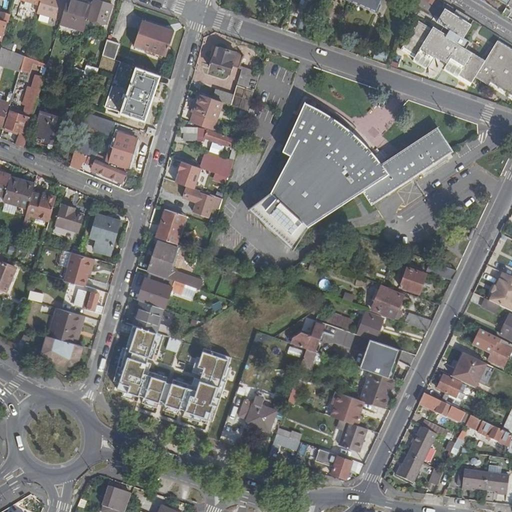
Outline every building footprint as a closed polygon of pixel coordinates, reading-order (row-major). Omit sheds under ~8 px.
[(18,0),(26,2),(24,8),(31,9),(32,4),(39,6),(41,0),(18,0)] [(41,0),(39,6),(37,14),(61,21),(67,1),(63,0),(41,0)] [(91,7),(67,0),(67,1),(61,21),(60,24),(84,31),(87,21),(91,7)] [(350,0),(351,1),(377,12),(382,0),(350,0)] [(93,1),(91,7),(87,21),(106,26),(112,7),(93,1)] [(474,76),(483,82),(506,47),(496,41),(484,61),(464,49),(468,42),(462,38),(470,25),(444,9),(436,22),(448,30),(445,35),(433,27),(431,29),(418,21),(402,47),(415,55),(413,58),(426,67),(433,56),(446,64),(444,67),(469,83),(474,76)] [(0,42),(1,42),(7,23),(8,24),(10,16),(2,13),(0,19),(0,42)] [(302,18),(295,34),(300,36),(306,20),(302,18)] [(137,37),(134,48),(166,58),(174,33),(142,22),(137,37)] [(120,46),(107,41),(102,57),(114,61),(120,46)] [(14,47),(2,43),(0,49),(12,53),(14,47)] [(415,55),(402,47),(400,50),(413,58),(415,55)] [(511,51),(506,47),(483,82),(487,85),(487,84),(489,82),(511,95),(511,51)] [(217,59),(213,58),(209,68),(229,75),(231,67),(236,54),(220,48),(217,59)] [(12,53),(0,49),(0,50),(0,65),(20,71),(24,58),(12,53)] [(236,54),(231,67),(239,69),(242,56),(236,54)] [(24,58),(20,71),(29,74),(33,62),(30,60),(26,59),(24,58)] [(426,67),(413,58),(411,61),(425,69),(426,67)] [(145,122),(160,77),(121,64),(105,108),(145,122)] [(94,84),(99,70),(86,67),(82,80),(94,84)] [(467,86),(469,83),(444,67),(442,70),(467,86)] [(258,78),(259,76),(253,74),(253,72),(242,68),(236,87),(251,91),(251,89),(248,88),(252,76),(258,78)] [(248,112),(258,78),(252,76),(248,88),(251,89),(251,91),(236,87),(233,97),(216,92),(214,100),(221,103),(248,112)] [(25,108),(35,111),(43,81),(35,78),(31,90),(30,89),(25,108)] [(511,95),(489,82),(487,84),(511,100),(511,95)] [(214,100),(200,96),(190,124),(212,131),(221,103),(214,100)] [(8,106),(0,103),(0,129),(2,129),(8,106)] [(321,113),(302,103),(279,153),(287,157),(267,196),(246,211),(291,253),(304,229),(386,176),(376,162),(366,150),(353,137),(339,125),(321,113)] [(28,119),(32,121),(35,111),(25,108),(23,115),(11,110),(10,113),(24,118),(25,115),(29,117),(28,119)] [(16,147),(24,149),(32,121),(28,119),(29,117),(25,115),(24,118),(10,113),(5,128),(4,131),(14,134),(19,136),(16,147)] [(62,119),(41,113),(34,136),(45,139),(44,142),(55,146),(62,119)] [(109,139),(115,124),(86,114),(81,129),(109,139)] [(386,176),(363,192),(371,206),(372,206),(371,204),(451,153),(452,153),(453,153),(437,128),(436,129),(436,130),(381,166),(386,176)] [(154,138),(156,131),(148,129),(146,135),(154,138)] [(205,140),(237,150),(239,141),(234,139),(233,140),(208,131),(205,140)] [(119,165),(128,169),(137,141),(118,135),(115,143),(113,142),(106,165),(117,170),(119,165)] [(74,152),(71,165),(77,167),(81,155),(74,152)] [(122,184),(126,173),(117,170),(106,165),(88,157),(86,162),(94,165),(93,166),(92,170),(99,173),(98,174),(122,184)] [(201,165),(200,168),(202,169),(228,178),(234,159),(230,158),(228,163),(227,170),(223,169),(225,162),(219,160),(217,167),(213,166),(213,169),(201,165)] [(200,168),(182,162),(175,183),(187,187),(195,190),(202,169),(200,168)] [(126,173),(126,174),(128,169),(119,165),(117,170),(126,173)] [(0,196),(4,197),(9,181),(10,176),(0,173),(0,196)] [(20,184),(9,181),(4,197),(2,205),(26,212),(31,195),(33,189),(19,185),(20,184)] [(219,210),(222,199),(210,195),(201,192),(200,191),(195,190),(187,187),(183,199),(196,204),(193,213),(201,216),(210,219),(213,208),(219,210)] [(44,199),(31,195),(26,212),(22,228),(31,231),(35,217),(49,221),(55,199),(44,196),(44,199)] [(70,211),(72,208),(61,205),(55,225),(79,233),(84,216),(74,212),(70,211)] [(165,210),(156,239),(176,245),(185,217),(165,210)] [(118,223),(97,217),(91,238),(97,240),(94,250),(109,255),(118,223)] [(157,244),(147,272),(175,282),(184,285),(201,291),(203,283),(169,271),(176,251),(157,244)] [(80,256),(78,255),(64,251),(60,267),(68,270),(65,281),(85,287),(88,275),(93,260),(80,256)] [(0,292),(2,293),(6,292),(6,291),(7,292),(16,269),(0,262),(0,292)] [(452,280),(456,271),(430,262),(427,271),(452,280)] [(402,271),(405,272),(399,288),(419,295),(426,274),(404,267),(402,271)] [(511,278),(502,273),(488,301),(499,307),(511,313),(511,278)] [(142,287),(143,287),(140,294),(158,300),(163,285),(145,279),(142,287)] [(183,287),(174,284),(171,291),(181,295),(183,287)] [(381,288),(376,299),(388,304),(391,295),(389,295),(390,292),(392,293),(393,293),(381,288)] [(30,292),(28,299),(42,303),(44,295),(30,292)] [(94,313),(96,307),(99,295),(88,292),(82,309),(94,313)] [(376,299),(371,309),(394,319),(399,305),(403,297),(393,293),(392,293),(390,292),(389,295),(391,295),(388,304),(376,299)] [(495,315),(499,307),(488,301),(484,300),(480,308),(495,315)] [(133,326),(140,328),(168,338),(170,329),(159,325),(164,310),(140,302),(133,326)] [(80,328),(83,317),(59,310),(51,337),(61,341),(72,344),(77,327),(80,328)] [(330,312),(327,321),(348,329),(351,320),(330,312)] [(428,332),(432,322),(409,314),(404,324),(428,332)] [(383,320),(375,316),(370,315),(369,317),(366,315),(357,335),(375,341),(383,320)] [(511,317),(509,316),(500,335),(511,340),(511,317)] [(324,326),(315,323),(311,335),(306,348),(315,351),(324,326)] [(133,326),(126,324),(121,340),(136,345),(140,328),(133,326)] [(231,353),(237,339),(213,330),(208,345),(231,353)] [(290,344),(306,349),(306,348),(311,335),(308,334),(300,331),(292,337),(290,344)] [(79,361),(83,347),(72,344),(61,341),(51,337),(48,337),(42,356),(65,368),(79,361)] [(488,361),(497,343),(493,341),(484,359),(488,361)] [(511,351),(511,346),(501,341),(500,344),(497,343),(488,361),(504,368),(511,351)] [(404,383),(407,375),(391,370),(393,365),(341,347),(337,360),(371,372),(394,380),(395,380),(404,383)] [(309,371),(312,363),(316,353),(306,349),(299,368),(309,371)] [(319,366),(323,355),(316,353),(312,363),(319,366)] [(464,355),(452,379),(462,383),(475,390),(487,366),(472,359),(464,355)] [(394,380),(371,372),(362,401),(381,407),(391,387),(394,380)] [(511,378),(502,373),(498,381),(511,388),(511,385),(511,378)] [(446,394),(442,402),(455,409),(460,400),(456,398),(462,385),(461,385),(462,383),(452,379),(444,375),(437,390),(446,394)] [(294,404),(303,381),(296,378),(288,402),(294,404)] [(302,393),(307,395),(305,401),(317,406),(324,391),(306,384),(302,393)] [(424,394),(419,405),(447,418),(447,417),(460,423),(462,421),(468,424),(472,417),(455,409),(442,402),(424,394)] [(239,417),(247,419),(253,404),(244,401),(239,417)] [(253,404),(247,419),(246,424),(269,431),(276,411),(253,404)] [(511,411),(502,432),(511,436),(511,411)] [(509,448),(511,441),(511,438),(511,436),(502,432),(476,419),(472,426),(471,429),(479,432),(478,433),(509,448)] [(437,435),(445,439),(447,433),(436,428),(437,427),(425,421),(422,428),(437,435)] [(359,453),(367,430),(347,423),(339,446),(359,453)] [(414,445),(407,457),(423,465),(437,435),(422,428),(418,436),(416,435),(412,444),(414,445)] [(277,434),(290,439),(292,434),(279,429),(277,434)] [(459,430),(452,448),(458,450),(466,433),(459,430)] [(281,445),(299,451),(302,443),(290,439),(277,434),(275,440),(282,443),(281,445)] [(338,457),(339,456),(320,450),(316,461),(334,468),(332,474),(346,479),(352,462),(338,457)] [(423,465),(407,457),(402,468),(400,467),(396,476),(414,484),(423,465)] [(464,471),(455,470),(448,488),(462,490),(464,471)] [(431,484),(438,487),(444,473),(439,471),(438,473),(436,472),(431,484)] [(507,495),(509,477),(464,471),(462,490),(471,491),(472,489),(497,492),(497,494),(507,495)] [(124,511),(131,495),(109,488),(103,507),(104,508),(102,511),(124,511)]
